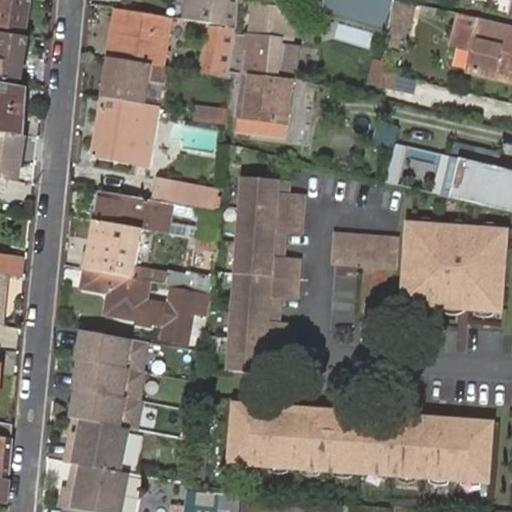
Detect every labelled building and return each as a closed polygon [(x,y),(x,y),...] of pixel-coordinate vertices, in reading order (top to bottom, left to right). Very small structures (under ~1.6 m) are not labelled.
[(0,0),(0,31),(1,32),(17,34),(17,29),(22,29),(25,0),(0,0)] [(237,28),(240,0),(188,0),(185,20),(215,25),(237,28)] [(326,0),(325,15),(388,26),(391,2),(378,0),(326,0)] [(392,33),(408,36),(414,6),(399,2),(392,33)] [(511,25),(458,13),(450,43),(471,48),(467,69),(511,80),(511,25)] [(173,18),(155,15),(153,24),(171,27),(173,18)] [(234,55),(237,28),(215,25),(214,28),(178,22),(174,42),(199,47),(196,62),(209,64),(208,76),(230,80),(232,72),(234,55)] [(0,76),(14,79),(22,35),(17,34),(1,32),(0,33),(0,76)] [(234,55),(232,72),(285,79),(289,41),(249,37),(247,57),(234,55)] [(115,43),(113,59),(133,63),(136,47),(115,43)] [(113,59),(105,99),(148,107),(156,66),(133,63),(113,59)] [(148,107),(161,110),(169,69),(156,66),(148,107)] [(288,123),(294,79),(285,79),(232,72),(230,80),(229,93),(242,95),(239,116),(288,123)] [(10,96),(12,85),(0,82),(0,131),(11,133),(16,97),(10,96)] [(17,134),(22,86),(12,85),(10,96),(16,97),(11,133),(17,134)] [(151,170),(161,110),(148,107),(105,99),(95,160),(151,170)] [(196,120),(225,123),(227,110),(197,107),(196,120)] [(391,151),(395,126),(383,124),(379,149),(391,151)] [(0,177),(11,179),(17,134),(11,133),(0,131),(0,177)] [(395,145),(384,181),(395,184),(406,148),(395,145)] [(226,161),(227,153),(213,152),(212,160),(226,161)] [(511,209),(511,167),(448,158),(442,199),(511,209)] [(216,186),(224,187),(226,161),(212,160),(211,180),(217,181),(216,186)] [(294,177),(250,173),(232,368),(277,372),(278,357),(294,358),(298,320),(283,318),(285,293),(299,294),(302,258),(286,257),(289,226),(306,227),(309,195),(292,193),(294,177)] [(190,191),(187,201),(216,207),(217,196),(190,191)] [(96,221),(100,222),(143,230),(162,234),(168,204),(101,192),(96,221)] [(213,244),(214,244),(218,214),(207,212),(204,242),(213,244)] [(88,254),(86,270),(135,280),(143,230),(100,222),(96,243),(100,244),(99,255),(88,254)] [(511,236),(511,233),(415,225),(408,303),(506,312),(511,236)] [(402,240),(342,234),(340,260),(399,266),(402,240)] [(169,286),(177,288),(178,285),(183,247),(212,250),(213,244),(204,242),(175,236),(170,275),(169,286)] [(183,247),(178,285),(208,288),(212,250),(183,247)] [(152,273),(151,283),(169,286),(170,275),(152,273)] [(176,291),(168,340),(190,343),(192,331),(206,333),(210,296),(176,291)] [(151,343),(84,330),(78,360),(80,360),(74,390),(78,390),(71,419),(128,430),(139,433),(145,403),(143,402),(148,374),(145,373),(151,343)] [(493,426),(237,401),(231,458),(487,483),(493,426)] [(121,511),(128,430),(71,419),(64,509),(67,510),(78,511),(121,511)] [(0,479),(4,480),(8,437),(0,436),(0,479)] [(240,511),(242,499),(191,493),(191,500),(188,511),(240,511)]
